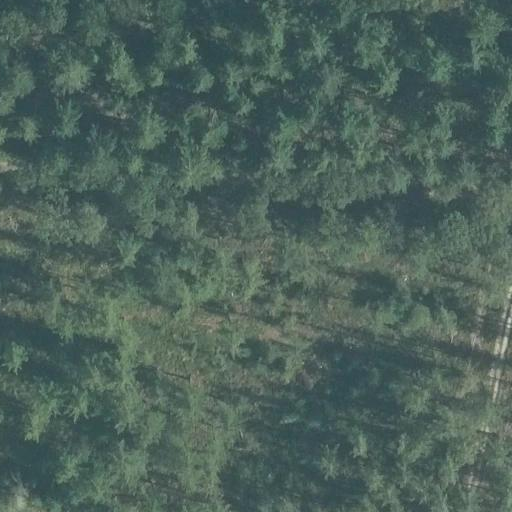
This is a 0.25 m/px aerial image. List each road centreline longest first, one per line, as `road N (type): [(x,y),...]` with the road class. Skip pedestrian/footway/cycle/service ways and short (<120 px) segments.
road 1 (track): [(511,197),(0,169)]
road 2 (track): [(511,299),(464,511)]
